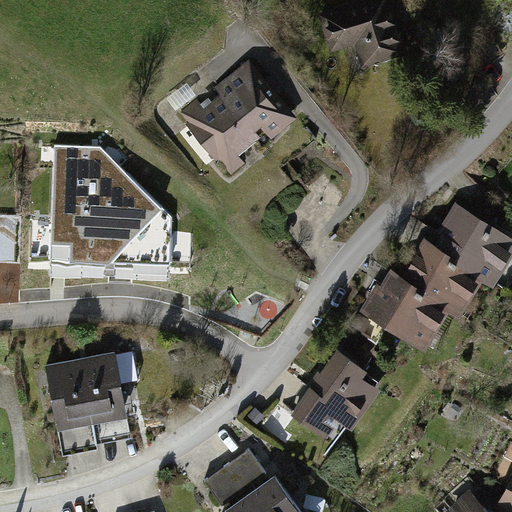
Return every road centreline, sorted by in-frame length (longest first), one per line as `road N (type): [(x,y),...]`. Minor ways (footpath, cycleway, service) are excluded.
road 1 (residential): [(511,99),(363,243),(271,368)]
road 2 (residential): [(271,368),(209,427),(115,478),(0,505)]
road 3 (residential): [(271,368),(193,319),(136,309),(0,316)]
